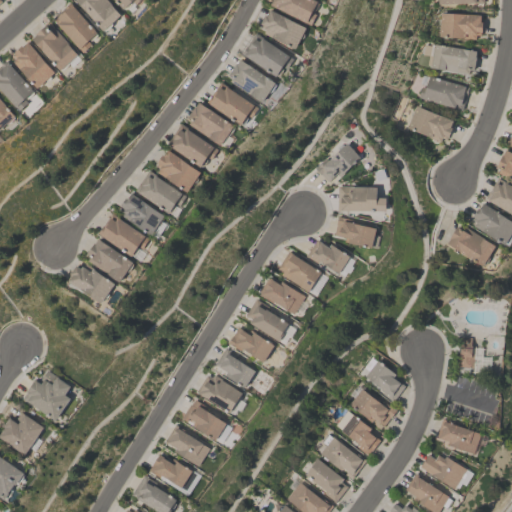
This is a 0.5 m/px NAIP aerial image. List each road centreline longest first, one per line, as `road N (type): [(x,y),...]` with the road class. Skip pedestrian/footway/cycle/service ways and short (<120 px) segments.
road 1 (residential): [(454,180),(493,102),(510,0),(25,11),(0,31)]
road 2 (residential): [(304,211),(285,222),(252,267),(94,511)]
road 3 (residential): [(56,245),(179,102),(249,0)]
road 4 (residential): [(421,348),(426,384),(410,434),(359,511)]
